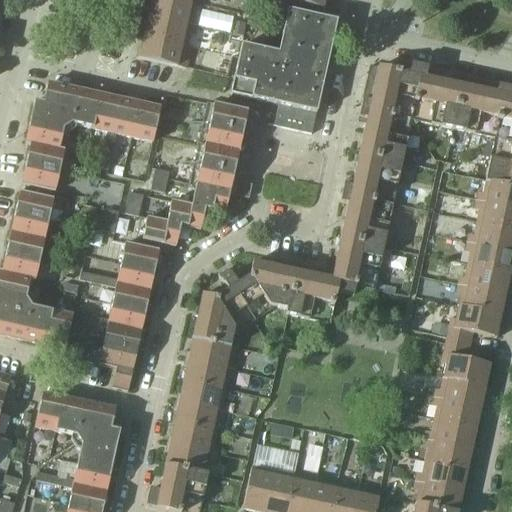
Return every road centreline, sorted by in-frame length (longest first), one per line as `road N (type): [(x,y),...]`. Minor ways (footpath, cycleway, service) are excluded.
road 1 (residential): [(359,34),(313,231),(266,221),(180,277)]
road 2 (residential): [(151,409),(0,366)]
road 3 (residential): [(511,70),(359,34)]
road 4 (residential): [(479,511),(511,360)]
road 5 (residential): [(180,277),(151,409)]
